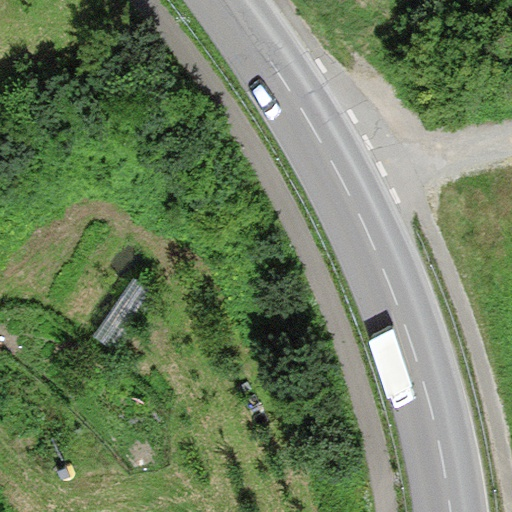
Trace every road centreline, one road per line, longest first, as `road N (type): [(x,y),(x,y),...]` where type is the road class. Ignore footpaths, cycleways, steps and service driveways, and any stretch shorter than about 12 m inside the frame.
road 1 (secondary): [(219,0),(303,106),(408,324),(451,511)]
road 2 (track): [(511,481),(483,344),(413,160),(338,179)]
